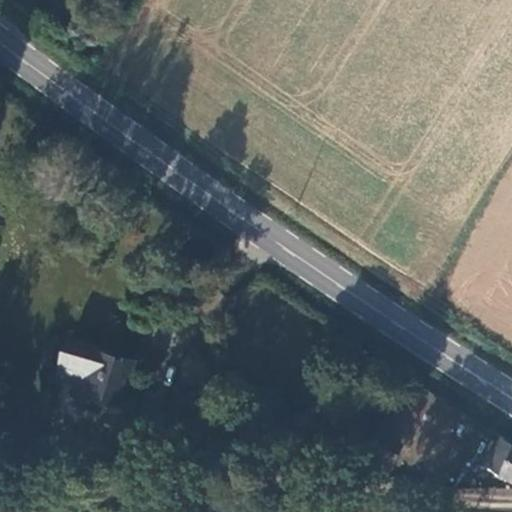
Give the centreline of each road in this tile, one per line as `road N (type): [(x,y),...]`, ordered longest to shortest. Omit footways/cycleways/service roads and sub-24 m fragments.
road 1 (track): [(0,456),(300,474),(378,490),(511,500)]
road 2 (secondary): [(271,240),(0,42)]
road 3 (secondary): [(511,399),(271,240)]
